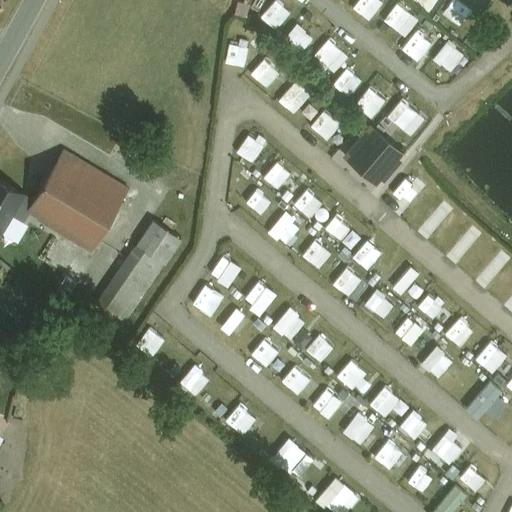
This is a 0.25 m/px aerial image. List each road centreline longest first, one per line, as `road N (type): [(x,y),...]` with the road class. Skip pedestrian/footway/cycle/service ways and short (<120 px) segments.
road 1 (track): [(415,511),(173,311),(220,219),(232,87)]
road 2 (track): [(220,219),(511,459)]
road 3 (track): [(232,87),(511,321)]
road 4 (track): [(511,38),(443,103),(318,0)]
